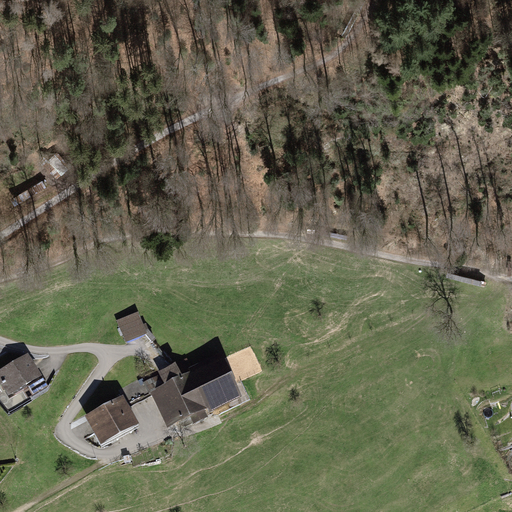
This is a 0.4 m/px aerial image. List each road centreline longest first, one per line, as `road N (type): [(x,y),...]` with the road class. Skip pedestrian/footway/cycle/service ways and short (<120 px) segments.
road 1 (track): [(511,278),(262,234),(112,241),(0,283)]
road 2 (track): [(0,232),(192,113),(332,56),(381,0)]
